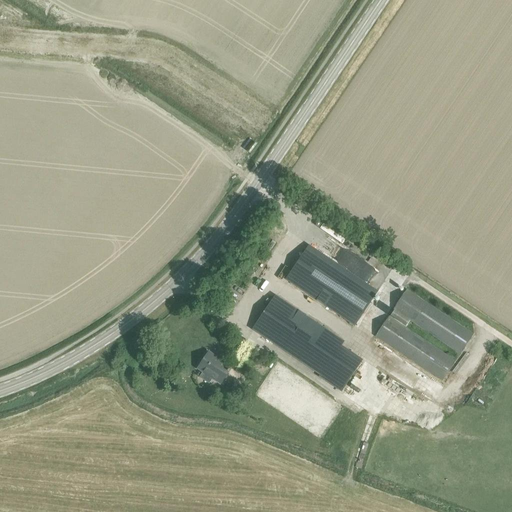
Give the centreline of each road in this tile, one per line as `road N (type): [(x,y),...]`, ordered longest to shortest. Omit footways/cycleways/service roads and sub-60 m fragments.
road 1 (secondary): [(0,391),(91,346),(177,281),(218,236),(377,0)]
road 2 (track): [(394,285),(407,279),(426,287),(511,344)]
